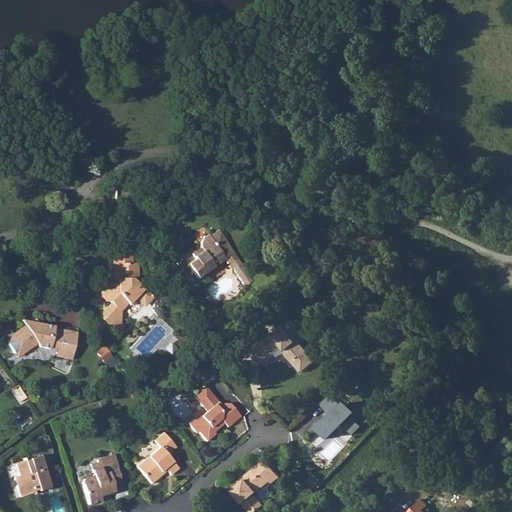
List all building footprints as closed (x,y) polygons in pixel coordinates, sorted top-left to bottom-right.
[(170,263),(182,279),(187,275),(192,282),(209,269),(208,268),(218,260),(222,266),(224,265),(232,259),(213,232),(204,238),(203,237),(197,242),(195,246),(194,249),(196,252),(187,258),(184,253),(170,263)] [(140,288),(140,289),(139,290),(133,284),(133,280),(132,264),(126,264),(125,248),(110,248),(106,248),(107,263),(109,264),(109,277),(113,280),(113,284),(104,284),(96,292),(96,298),(101,302),(106,302),(107,303),(102,308),(102,314),(98,318),(103,323),(115,324),(115,312),(124,303),(127,305),(134,298),(141,305),(147,299),(149,297),(140,288)] [(236,265),(232,259),(224,265),(228,271),(236,265)] [(248,283),(236,265),(228,271),(241,288),(248,283)] [(8,342),(1,346),(8,356),(15,351),(17,355),(31,345),(33,349),(44,350),(44,349),(52,350),(51,357),(67,360),(71,333),(55,330),(55,332),(47,331),(47,327),(32,325),(28,320),(23,323),(18,327),(4,337),(8,342)] [(273,336),(269,331),(249,348),(261,363),(270,355),(270,354),(280,345),(284,350),(283,353),(290,360),(293,360),(301,369),(312,359),(282,323),(275,330),(277,333),(273,336)] [(100,345),(96,348),(103,358),(107,356),(100,345)] [(103,358),(96,348),(92,351),(99,361),(103,358)] [(15,351),(8,356),(10,360),(11,360),(17,355),(15,351)] [(204,360),(196,364),(198,369),(199,369),(202,377),(214,372),(204,360)] [(293,360),(290,360),(298,371),(301,369),(293,360)] [(194,364),(189,366),(191,372),(194,380),(202,377),(199,369),(198,369),(196,364),(194,364)] [(191,396),(196,402),(208,392),(203,386),(191,396)] [(208,392),(196,402),(205,412),(198,418),(194,417),(186,424),(193,433),(195,432),(203,442),(212,434),(209,431),(213,426),(215,428),(221,423),(222,425),(226,426),(238,417),(228,404),(222,404),(220,406),(219,405),(218,406),(215,403),(217,402),(208,392)] [(336,400),(330,394),(320,403),(325,410),(336,400)] [(341,406),(336,400),(325,410),(330,415),(315,428),(325,439),(334,429),(335,431),(341,424),(352,434),(360,427),(349,416),(353,412),(344,403),(341,406)] [(157,448),(134,467),(149,485),(161,474),(159,471),(163,468),(169,475),(177,469),(165,455),(174,448),(161,433),(152,441),(157,448)] [(511,439),(509,437),(503,446),(511,452),(511,450),(511,439)] [(22,460),(11,463),(15,476),(11,477),(17,498),(32,493),(31,492),(35,490),(36,492),(47,488),(38,455),(26,459),(27,461),(22,462),(22,460)] [(270,479),(269,477),(276,471),(265,459),(238,482),(240,484),(236,487),(232,491),(249,511),(254,511),(263,505),(253,493),(270,479)] [(102,466),(105,474),(115,472),(112,464),(102,466)] [(99,503),(98,498),(104,496),(113,493),(112,491),(120,489),(115,472),(105,474),(100,476),(98,470),(89,472),(91,478),(80,481),(80,484),(87,507),(99,503)] [(276,471),(269,477),(270,479),(272,481),(279,476),(276,471)] [(421,497),(408,509),(410,511),(426,511),(423,509),(427,504),(421,497)]
